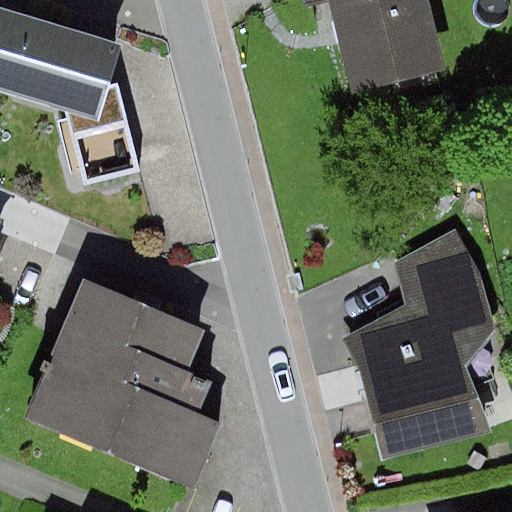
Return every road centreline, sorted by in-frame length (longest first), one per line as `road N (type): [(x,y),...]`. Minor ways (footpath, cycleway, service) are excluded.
road 1 (residential): [(311,511),(183,0)]
road 2 (unknown): [(262,322),(0,213)]
